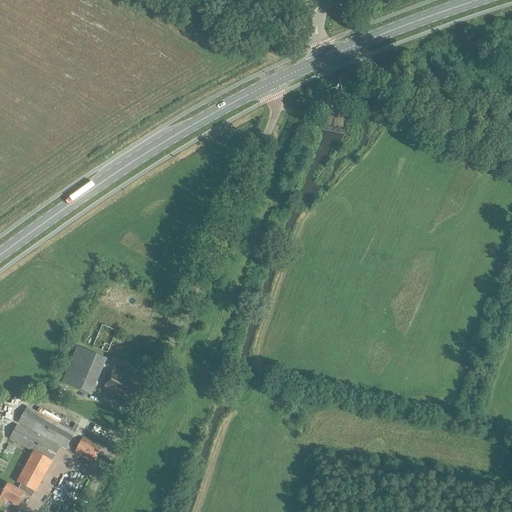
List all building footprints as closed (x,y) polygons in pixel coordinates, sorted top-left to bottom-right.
[(99,320),(125,326),(132,295),(107,289),(99,320)] [(106,352),(113,329),(98,324),(91,348),(106,352)] [(90,395),(101,357),(72,348),(61,386),(90,395)] [(129,403),(141,381),(115,368),(104,390),(129,403)] [(27,407),(18,423),(67,450),(75,433),(27,407)] [(60,448),(18,424),(9,440),(33,453),(52,463),(53,461),(60,448)] [(102,448),(83,438),(75,454),(93,464),(102,448)] [(0,458),(0,459),(7,466),(13,458),(5,452),(0,458)] [(33,453),(17,482),(21,484),(31,490),(36,493),(52,463),(33,453)] [(3,491),(0,488),(0,502),(6,506),(9,501),(19,506),(25,494),(28,495),(31,490),(21,484),(18,489),(8,484),(5,490),(4,490),(3,491)]
